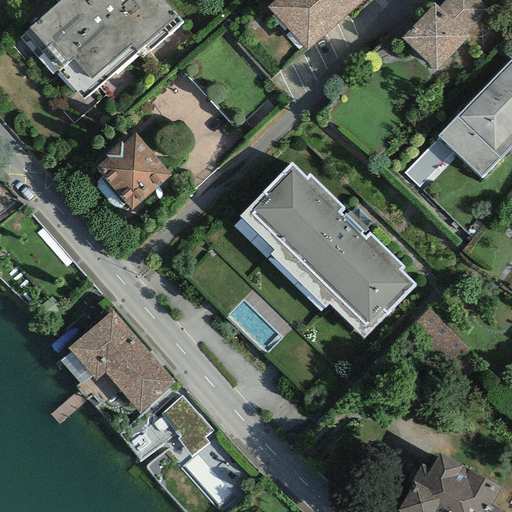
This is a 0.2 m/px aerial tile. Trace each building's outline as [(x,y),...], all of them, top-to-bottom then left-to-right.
[(105,0),(65,0),(6,55),(72,127),(168,39),(131,0),(130,0),(117,13),(105,0)] [(364,0),(282,0),(260,21),(303,68),(370,6),(364,0)] [(427,0),(402,28),(438,60),(488,3),(484,0),(427,0)] [(471,249),(511,204),(511,126),(465,83),(384,167),(471,249)] [(105,169),(98,174),(104,182),(110,190),(121,204),(128,213),(135,220),(141,215),(149,209),(160,200),(168,194),(175,188),(168,180),(162,173),(150,157),(143,149),(138,142),(131,148),(123,154),(113,162),(105,169)] [(295,173),(234,235),(362,359),(423,297),(295,173)] [(173,384),(112,311),(68,348),(95,380),(105,371),(139,412),(173,384)] [(212,431),(180,397),(161,414),(179,437),(177,438),(191,457),(209,443),(203,437),(212,431)] [(502,511),(509,499),(495,491),(504,474),(441,441),(433,457),(424,453),(400,499),(425,511),(502,511)]
